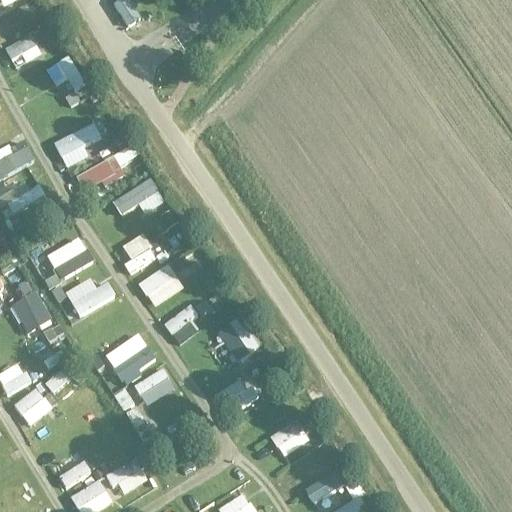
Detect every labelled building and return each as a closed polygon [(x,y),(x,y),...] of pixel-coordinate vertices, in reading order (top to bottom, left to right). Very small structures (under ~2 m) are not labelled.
[(0,0),(0,18),(3,24),(35,9),(30,0),(0,0)] [(141,23),(127,1),(114,9),(128,31),(141,23)] [(0,44),(8,60),(35,46),(25,26),(0,38),(0,44)] [(63,47),(38,60),(48,78),(61,72),(67,83),(79,77),(63,47)] [(34,117),(60,103),(55,94),(29,108),(34,117)] [(79,117),(45,136),(51,147),(85,127),(79,117)] [(119,124),(107,130),(119,156),(132,150),(119,124)] [(8,135),(0,139),(0,165),(19,155),(8,135)] [(81,193),(106,180),(101,170),(76,183),(81,193)] [(114,205),(133,197),(136,205),(158,195),(148,172),(107,191),(114,205)] [(16,177),(0,184),(0,205),(25,194),(16,177)] [(27,222),(58,209),(53,198),(23,212),(27,222)] [(126,262),(151,247),(137,223),(112,238),(126,262)] [(44,252),(58,273),(82,256),(68,236),(44,252)] [(162,255),(132,275),(148,299),(178,279),(162,255)] [(89,266),(64,282),(78,303),(103,287),(89,266)] [(34,292),(22,296),(32,323),(44,319),(34,292)] [(157,317),(171,334),(197,314),(183,296),(157,317)] [(101,332),(127,318),(122,308),(96,322),(101,332)] [(233,308),(222,315),(241,345),(252,338),(233,308)] [(62,355),(38,373),(53,393),(78,375),(62,355)] [(0,383),(24,375),(17,356),(0,361),(0,383)] [(127,387),(163,371),(158,360),(122,377),(127,387)] [(214,376),(226,402),(243,394),(231,368),(214,376)] [(116,401),(128,394),(119,379),(107,387),(116,401)] [(19,416),(44,401),(31,380),(7,395),(19,416)] [(131,397),(119,404),(136,434),(148,428),(131,397)] [(314,460),(332,449),(324,436),(304,449),(299,441),(281,452),(287,461),(307,449),(314,460)] [(71,440),(44,455),(57,478),(84,463),(71,440)] [(132,452),(101,463),(110,485),(140,474),(132,452)] [(307,454),(289,466),(296,477),(314,465),(307,454)] [(300,479),(308,493),(346,471),(338,456),(300,479)] [(346,491),(359,484),(349,469),(337,476),(346,491)] [(64,486),(75,509),(105,494),(94,472),(64,486)] [(0,490),(0,497),(3,503),(32,488),(26,477),(0,490)] [(211,499),(217,510),(242,496),(236,485),(211,499)] [(312,500),(333,492),(330,485),(310,492),(312,500)] [(355,511),(351,507),(362,499),(352,486),(317,511),(355,511)] [(244,497),(218,511),(241,511),(250,507),(244,497)]
